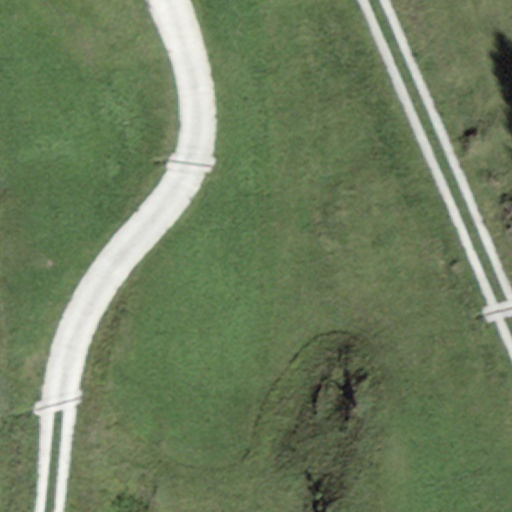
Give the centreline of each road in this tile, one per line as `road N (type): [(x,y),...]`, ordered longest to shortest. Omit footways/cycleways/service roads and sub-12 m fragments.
road 1 (track): [(48,511),(56,395),(105,279),(191,178),(197,74),(171,0)]
road 2 (track): [(368,0),(511,340)]
